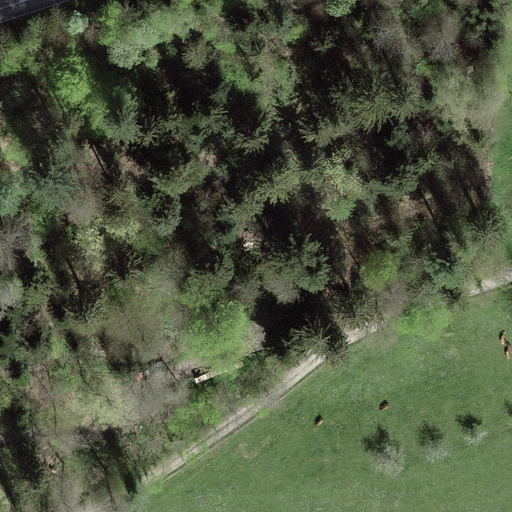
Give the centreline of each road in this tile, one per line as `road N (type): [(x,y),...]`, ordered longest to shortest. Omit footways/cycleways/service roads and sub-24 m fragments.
road 1 (track): [(311,355),(266,340),(222,342),(0,441)]
road 2 (track): [(94,511),(233,422),(311,355)]
road 3 (track): [(311,355),(388,315),(511,271)]
